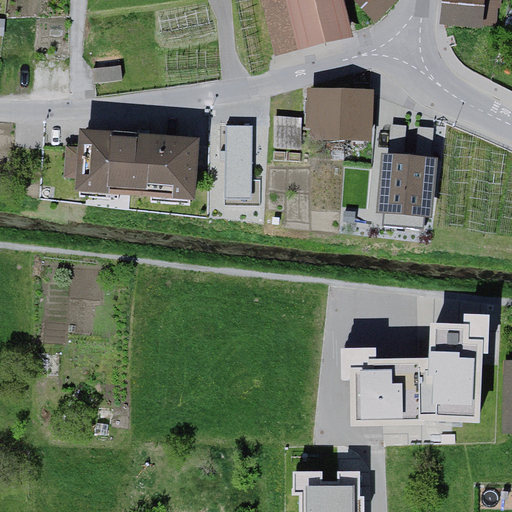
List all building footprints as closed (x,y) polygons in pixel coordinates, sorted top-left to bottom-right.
[(262,0),(276,60),(354,42),(343,0),(262,0)] [(351,0),(350,2),(376,28),(404,0),(351,0)] [(498,0),(440,0),(438,22),(495,27),(498,0)] [(372,87),(307,86),(306,138),(371,139),(372,87)] [(200,133),(79,123),(74,186),(194,196),(200,133)] [(252,125),(225,125),(223,198),(251,199),(252,125)] [(437,155),(382,150),(376,211),(432,216),(437,155)] [(481,353),(351,355),(351,425),(481,423),(481,353)] [(356,511),(357,484),(303,487),(303,511),(356,511)]
